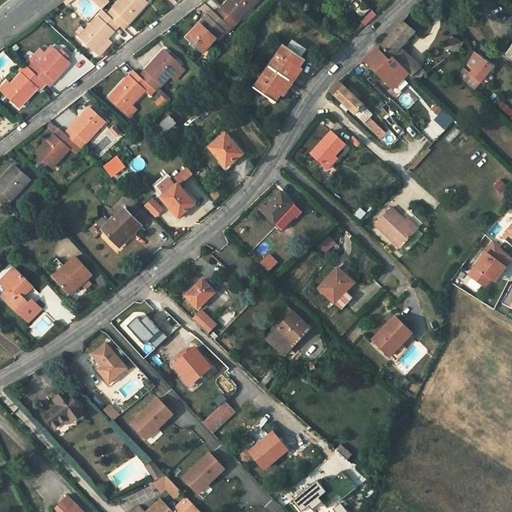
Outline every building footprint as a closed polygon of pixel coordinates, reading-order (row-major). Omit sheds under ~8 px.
[(91,0),(99,8),(108,0),(107,0),(91,0)] [(144,0),(121,0),(108,15),(120,26),(123,29),(148,3),(144,0)] [(229,0),(217,14),(229,26),(232,29),(258,0),(229,0)] [(329,16),(336,23),(347,13),(341,6),(329,16)] [(203,53),(229,26),(217,14),(213,11),(188,38),(203,53)] [(109,38),(120,26),(108,15),(104,12),(79,38),(100,57),(113,43),(109,38)] [(365,26),(371,20),(367,17),(362,22),(365,26)] [(426,75),(428,73),(421,66),(404,52),(401,49),(407,41),(414,33),(402,22),(380,48),(392,59),(408,75),(416,82),(424,75),(426,75)] [(126,42),(131,35),(121,28),(116,34),(126,42)] [(445,47),(459,51),(463,44),(452,38),(445,47)] [(292,41),(288,48),(302,57),(306,51),(292,41)] [(410,44),(407,41),(401,49),(404,52),(410,44)] [(269,67),(290,81),(295,73),(298,75),(302,69),(299,68),(305,60),(302,57),(288,48),(284,45),(269,67)] [(61,48),(58,52),(67,60),(70,57),(61,48)] [(71,63),(67,60),(58,52),(55,49),(41,64),(35,59),(28,67),(47,84),(49,87),(71,63)] [(401,81),(408,75),(392,59),(390,61),(378,50),(365,61),(397,92),(404,85),(401,81)] [(171,76),(181,65),(165,51),(140,77),(156,91),(171,76)] [(493,67),(474,52),(464,69),(474,77),(481,83),(493,67)] [(41,90),(47,84),(28,67),(25,65),(20,71),(22,73),(11,85),(8,82),(0,90),(20,108),(38,88),(41,90)] [(186,70),(181,65),(171,76),(176,81),(186,70)] [(290,81),(269,67),(255,88),(276,102),(281,94),(284,95),(288,89),(286,88),(290,81)] [(151,97),(156,91),(140,77),(134,71),(109,98),(126,113),(132,106),(145,91),(151,97)] [(474,77),(468,84),(475,90),(481,83),(474,77)] [(370,111),(358,99),(349,90),(340,81),(331,91),(343,103),(341,106),(347,112),(349,109),(365,124),(370,119),(366,115),(370,111)] [(352,87),(349,90),(358,99),(361,96),(352,87)] [(160,107),(167,97),(161,93),(154,103),(160,107)] [(137,111),(132,106),(126,113),(131,117),(137,111)] [(90,107),(65,134),(75,143),(81,148),(106,121),(90,107)] [(444,130),(454,120),(441,109),(432,119),(444,130)] [(164,135),(177,123),(170,115),(157,127),(164,135)] [(365,124),(381,139),(386,134),(370,119),(365,124)] [(106,130),(115,137),(120,131),(110,124),(106,130)] [(53,169),(70,149),(75,143),(65,134),(60,129),(37,154),(53,169)] [(335,156),(346,144),(332,131),(311,154),(325,167),(335,156)] [(226,133),(210,148),(227,167),(245,152),(234,138),(232,140),(226,133)] [(76,154),(81,148),(75,143),(70,149),(76,154)] [(338,158),(335,156),(325,167),(328,169),(338,158)] [(144,159),(132,157),(130,168),(142,171),(144,159)] [(106,168),(112,176),(125,167),(119,159),(106,168)] [(15,166),(0,181),(0,201),(6,207),(31,180),(15,166)] [(152,183),(160,193),(174,180),(167,171),(152,183)] [(491,186),(499,191),(504,184),(497,178),(491,186)] [(195,204),(178,184),(161,198),(179,218),(195,204)] [(221,184),(209,194),(214,199),(225,190),(221,184)] [(282,230),(301,211),(281,191),(266,207),(264,205),(260,209),(282,230)] [(151,196),(141,204),(152,217),(162,209),(151,196)] [(124,208),(110,221),(102,229),(118,245),(140,225),(124,208)] [(354,216),(360,220),(366,213),(361,208),(354,216)] [(392,209),(376,226),(400,249),(416,232),(406,222),(392,209)] [(102,229),(110,221),(105,215),(97,223),(102,229)] [(408,220),(406,222),(416,232),(418,230),(408,220)] [(94,227),(90,230),(96,236),(99,232),(94,227)] [(320,247),(325,253),(336,243),(330,237),(320,247)] [(511,258),(494,243),(470,277),(486,288),(492,279),(495,275),(499,278),(511,259),(511,258)] [(92,274),(76,257),(54,277),(70,295),(82,284),(86,288),(91,284),(87,279),(92,274)] [(269,259),(263,266),(268,271),(274,264),(269,259)] [(357,283),(339,267),(319,288),(343,309),(354,297),(349,292),(357,283)] [(32,287),(14,268),(0,282),(8,290),(2,297),(19,314),(19,313),(29,322),(41,309),(32,300),(28,303),(22,297),(32,287)] [(186,295),(197,308),(215,292),(203,279),(186,295)] [(294,311),(288,306),(284,311),(290,316),(294,311)] [(202,310),(194,319),(203,327),(210,320),(207,317),(208,316),(202,310)] [(298,336),(308,325),(294,311),(290,316),(284,311),(270,325),(276,331),(268,340),(285,355),(300,338),(298,336)] [(374,339),(391,356),(402,344),(413,333),(395,316),(374,339)] [(311,327),(308,325),(298,336),(300,338),(311,327)] [(407,349),(402,344),(391,356),(397,361),(407,349)] [(191,384),(211,367),(194,348),(190,352),(187,349),(177,358),(179,361),(175,365),(191,384)] [(109,383),(127,368),(116,355),(98,370),(109,383)] [(270,371),(261,382),(265,387),(275,375),(270,371)] [(398,384),(404,390),(411,382),(405,377),(398,384)] [(84,413),(66,390),(54,400),(57,404),(43,415),(53,428),(68,418),(72,423),(84,413)] [(158,398),(132,423),(146,439),(173,414),(158,398)] [(102,406),(108,419),(117,415),(110,402),(102,406)] [(235,411),(226,402),(203,423),(212,432),(235,411)] [(271,458),(273,461),(287,449),(273,432),(251,451),(263,465),(271,458)] [(342,444),(337,450),(348,460),(353,454),(342,444)] [(344,466),(349,460),(348,460),(337,450),(332,455),(344,466)] [(210,452),(183,478),(197,494),(225,468),(210,452)] [(265,468),(273,461),(271,458),(263,465),(265,468)] [(155,480),(165,475),(153,461),(146,465),(155,480)] [(172,482),(165,475),(155,480),(154,480),(163,491),(172,482)] [(146,504),(157,499),(151,486),(120,499),(125,510),(145,502),(146,504)] [(84,511),(68,495),(54,508),(57,511),(84,511)] [(172,511),(160,499),(147,511),(144,511),(139,507),(133,511),(172,511)]
